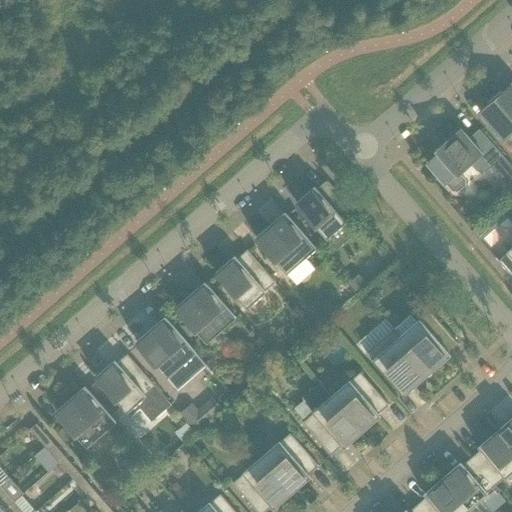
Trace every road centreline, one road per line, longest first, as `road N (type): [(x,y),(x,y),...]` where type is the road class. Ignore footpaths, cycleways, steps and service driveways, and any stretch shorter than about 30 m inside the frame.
road 1 (residential): [(359,153),(324,113),(0,397)]
road 2 (residential): [(511,330),(359,153)]
road 3 (residential): [(349,511),(511,370)]
road 4 (residential): [(511,22),(359,153)]
